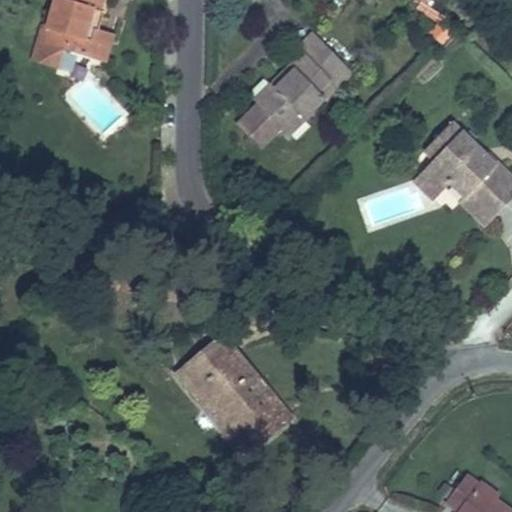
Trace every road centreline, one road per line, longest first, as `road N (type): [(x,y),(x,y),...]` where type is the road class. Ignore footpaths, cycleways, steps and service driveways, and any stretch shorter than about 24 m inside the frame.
road 1 (residential): [(463,360),(201,207),(184,145),(188,0)]
road 2 (unclassified): [(463,360),(427,389),(322,511)]
